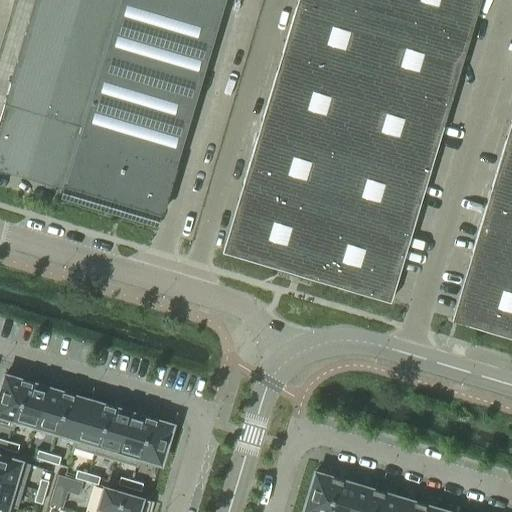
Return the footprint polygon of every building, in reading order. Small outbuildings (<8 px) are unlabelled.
[(0,162),(62,180),(115,0),(32,0),(0,110),(0,162)] [(160,209),(222,0),(116,0),(63,181),(160,209)] [(388,299),(477,0),(294,0),(221,250),(388,299)] [(511,335),(511,108),(450,318),(511,335)] [(0,424),(11,428),(25,379),(20,377),(20,378),(4,374),(0,385),(0,424)] [(25,379),(11,428),(12,428),(15,419),(34,425),(46,386),(31,382),(31,381),(25,379)] [(46,386),(34,425),(55,431),(67,391),(61,390),(61,391),(46,386)] [(67,391),(55,431),(75,437),(72,446),(73,446),(87,399),(72,394),(72,393),(67,391)] [(87,399),(73,446),(94,452),(108,404),(103,402),(102,403),(87,399)] [(108,404),(94,452),(115,458),(129,411),(113,406),(114,405),(108,404)] [(129,411),(115,458),(135,465),(150,416),(144,415),(129,411)] [(150,416),(135,465),(136,465),(139,456),(160,462),(171,423),(155,419),(155,418),(150,416)] [(7,440),(5,448),(16,451),(19,443),(7,440)] [(46,460),(49,452),(37,449),(35,457),(46,460)] [(49,452),(46,460),(58,463),(60,456),(49,452)] [(0,478),(22,485),(29,463),(0,454),(0,478)] [(86,480),(88,472),(77,469),(74,477),(86,480)] [(311,511),(325,511),(336,477),(331,475),(330,476),(314,471),(303,509),(311,511)] [(88,472),(86,480),(97,483),(99,476),(88,472)] [(49,499),(49,502),(50,502),(61,506),(62,505),(63,501),(64,500),(64,499),(65,495),(65,494),(67,491),(69,491),(76,493),(77,493),(78,493),(79,491),(80,487),(81,485),(81,484),(81,483),(81,481),(80,479),(78,479),(78,478),(77,478),(76,478),(75,477),(72,477),(70,477),(67,476),(66,475),(64,475),(62,474),(59,473),(57,473),(57,474),(55,479),(55,480),(55,481),(52,489),(51,495),(50,498),(50,499),(49,499)] [(129,486),(131,479),(120,475),(117,483),(129,486)] [(336,477),(325,511),(348,511),(356,484),(341,479),(341,478),(336,477)] [(0,500),(7,503),(7,504),(16,506),(22,485),(0,478),(0,500)] [(37,489),(45,491),(48,480),(40,478),(37,489)] [(131,479),(129,486),(140,490),(142,482),(131,479)] [(356,484),(348,511),(370,511),(377,489),(372,487),(372,488),(356,484)] [(145,511),(150,499),(102,485),(94,511),(145,511)] [(45,491),(37,489),(33,500),(41,503),(45,491)] [(370,511),(393,511),(398,496),(383,492),(383,491),(377,489),(370,511)] [(398,496),(393,511),(415,511),(419,501),(413,500),(413,501),(398,496)] [(419,501),(415,511),(438,511),(439,508),(424,504),(424,503),(419,501)]
